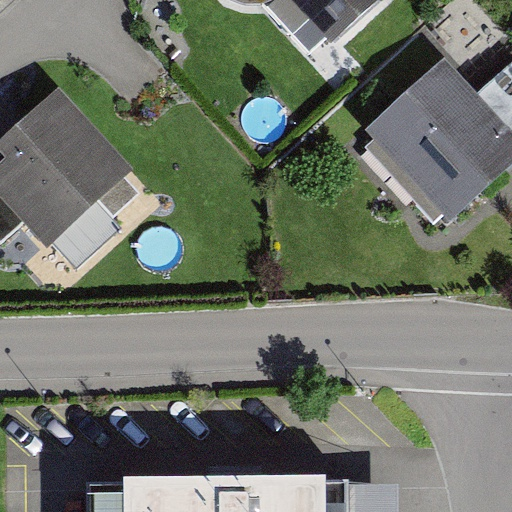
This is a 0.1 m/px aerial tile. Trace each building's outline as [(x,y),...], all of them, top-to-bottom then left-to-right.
[(283,0),(332,54),(389,3),(385,0),(283,0)] [(446,69),(367,141),(451,233),(511,177),(511,140),(478,103),(446,69)] [(511,72),(478,103),(511,140),(511,72)] [(0,177),(0,206),(21,229),(49,259),(136,179),(61,98),(0,154),(0,163),(7,171),(0,177)] [(21,229),(0,206),(0,245),(2,247),(21,229)] [(399,511),(400,482),(351,483),(351,511),(399,511)] [(89,484),(89,511),(351,511),(351,483),(89,484)]
